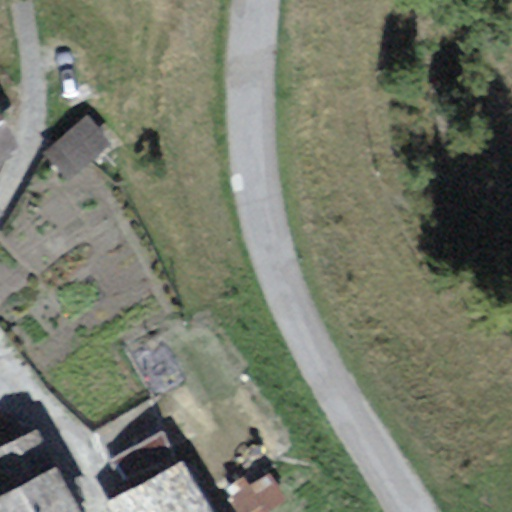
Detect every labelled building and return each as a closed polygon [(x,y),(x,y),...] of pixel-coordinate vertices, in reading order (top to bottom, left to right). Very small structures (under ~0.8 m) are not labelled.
[(0,148),(18,137),(0,111),(0,148)] [(92,119),(90,116),(52,147),(70,169),(108,139),(92,119)] [(166,421),(108,455),(127,487),(184,453),(166,421)] [(127,487),(104,500),(111,511),(218,511),(184,453),(127,487)] [(79,511),(52,463),(0,491),(0,511),(79,511)]
